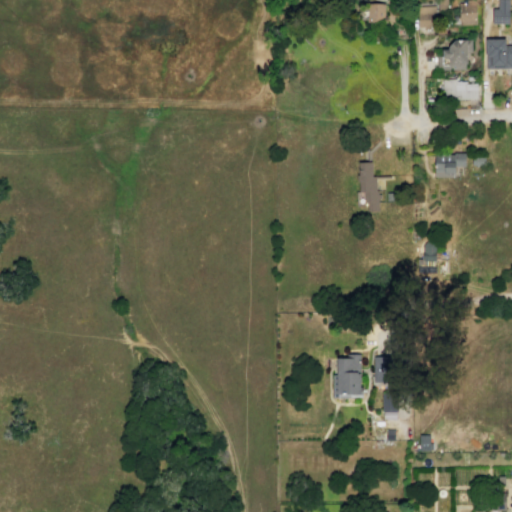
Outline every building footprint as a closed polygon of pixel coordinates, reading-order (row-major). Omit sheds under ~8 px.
[(492,24),(492,9),(497,9),(497,0),(509,0),(509,24),(492,24)] [(459,26),(457,4),(474,2),(475,25),(459,26)] [(366,23),(366,3),(384,4),(383,23),(366,23)] [(417,28),(416,6),(435,5),(436,26),(417,28)] [(511,69),(485,69),(485,39),(504,38),(505,45),(511,45),(511,69)] [(436,70),(465,69),(465,64),(467,63),(467,52),(471,52),(471,39),(454,39),(448,46),(448,49),(441,49),(441,56),(436,56),(436,70)] [(442,100),(442,79),(455,79),(455,83),(476,83),(476,99),(442,100)] [(434,177),(455,177),(455,166),(465,166),(465,152),(453,152),(453,154),(434,154),(434,177)] [(359,203),(358,162),(371,162),(371,176),(375,176),(375,191),(377,191),(378,211),(367,211),(367,203),(359,203)] [(386,193),(386,200),(396,200),(395,192),(386,193)] [(422,261),(435,261),(435,246),(434,243),(428,239),(423,243),(422,247),(422,261)] [(359,354),(359,394),(336,394),(336,357),(344,357),(344,354),(359,354)] [(373,382),(373,356),(391,356),(392,381),(373,382)] [(381,411),(381,393),(397,393),(397,411),(381,411)] [(383,411),(395,412),(395,420),(383,419),(383,411)] [(386,429),(394,429),(394,440),(385,440),(386,429)] [(418,435),(430,435),(430,443),(432,443),(432,450),(419,450),(418,435)] [(489,511),(489,510),(506,510),(506,493),(473,494),(473,511),(489,511)]
